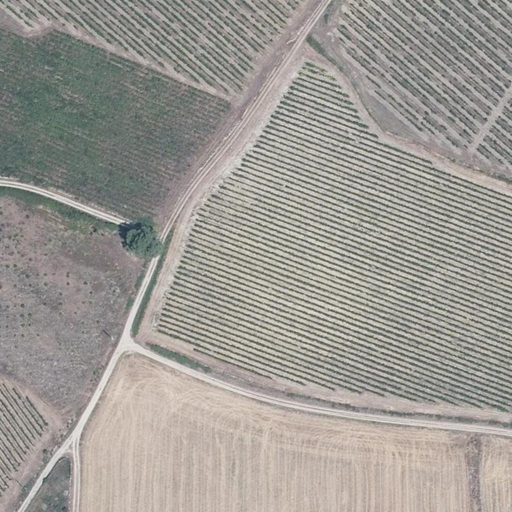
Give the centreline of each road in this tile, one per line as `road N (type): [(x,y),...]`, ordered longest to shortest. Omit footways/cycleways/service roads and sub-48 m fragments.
road 1 (track): [(121,341),(254,396),(511,435)]
road 2 (track): [(153,237),(171,199),(312,0)]
road 3 (track): [(121,341),(158,249),(153,237),(31,188),(0,184)]
road 4 (track): [(23,511),(83,425),(121,341)]
